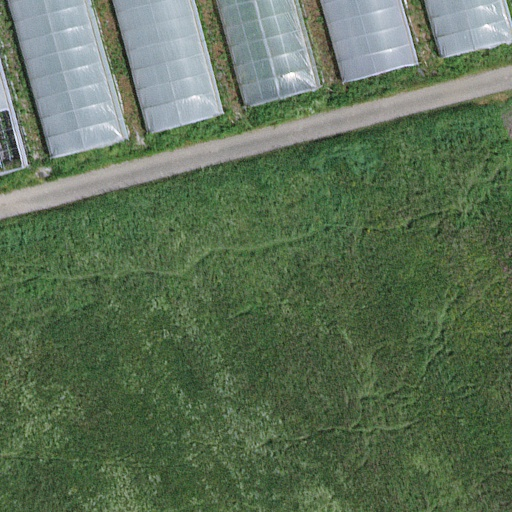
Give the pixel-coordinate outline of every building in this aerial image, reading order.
[(134,133),(98,0),(0,0),(0,26),(36,159),(134,133)] [(230,107),(201,0),(98,0),(134,133),(230,107)] [(324,82),(302,0),(201,0),(230,107),(324,82)] [(428,54),(413,0),(302,0),(324,82),(428,54)] [(413,0),(428,54),(511,31),(511,3),(511,0),(413,0)] [(0,168),(36,159),(0,26),(0,168)]
